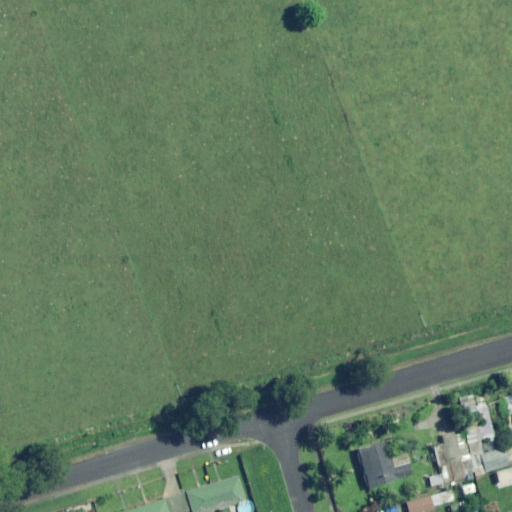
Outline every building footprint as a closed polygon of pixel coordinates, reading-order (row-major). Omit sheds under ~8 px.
[(477,412),(471,396),(458,401),(464,417),(477,412)] [(468,458),(462,434),(443,439),(444,444),(429,448),(432,462),(436,477),(428,478),(431,487),(480,475),(476,456),(468,458)] [(385,451),(383,443),(357,450),(367,489),(420,474),(411,444),(385,451)] [(508,466),(503,450),(480,457),(485,473),(508,466)] [(183,494),(189,511),(210,511),(244,502),(237,478),(183,494)] [(454,501),(451,491),(430,497),(433,507),(454,501)] [(163,500),(167,511),(189,511),(183,494),(163,500)] [(426,511),(432,511),(429,497),(406,503),(408,511),(426,511)] [(167,511),(163,500),(125,511),(167,511)]
